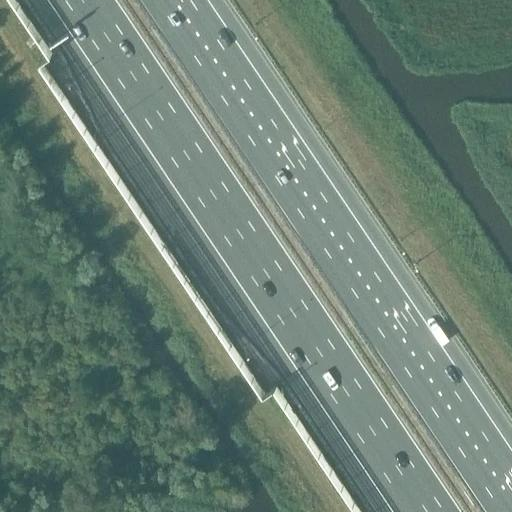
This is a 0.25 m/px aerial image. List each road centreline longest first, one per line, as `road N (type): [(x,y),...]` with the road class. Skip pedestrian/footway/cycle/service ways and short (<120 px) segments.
road 1 (motorway): [(82,0),(429,511)]
road 2 (motorway): [(511,500),(173,0)]
